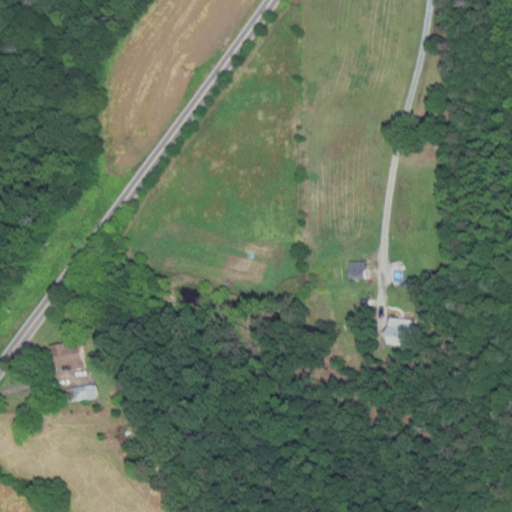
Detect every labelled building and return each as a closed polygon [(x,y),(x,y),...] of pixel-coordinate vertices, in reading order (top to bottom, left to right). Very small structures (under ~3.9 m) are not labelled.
[(368,278),(352,277),(352,261),(368,261),(368,278)] [(296,310),(296,323),(287,323),(287,310),(296,310)] [(415,345),(392,343),(395,317),(418,320),(415,345)] [(54,371),(51,345),(74,342),(75,345),(85,344),(87,361),(86,361),(86,368),(76,369),(75,364),(66,365),(67,370),(54,371)] [(130,377),(133,391),(121,394),(118,380),(130,377)] [(71,402),(69,388),(98,385),(99,399),(71,402)]
